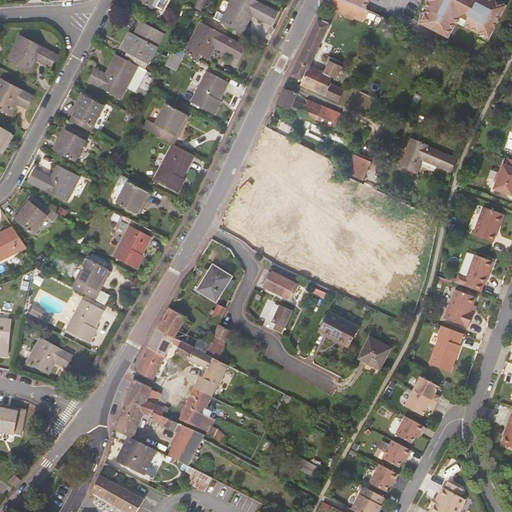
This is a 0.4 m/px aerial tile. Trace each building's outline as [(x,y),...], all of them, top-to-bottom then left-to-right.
[(159,0),(132,0),(131,3),(152,14),(159,0)] [(203,3),(199,0),(195,8),(200,10),(203,3)] [(254,0),(231,0),(224,15),(245,26),(251,13),(272,24),(278,12),(254,0)] [(334,0),(325,0),(321,8),(333,13),(338,1),(336,1),(334,0)] [(336,0),(336,1),(338,1),(358,10),(361,11),(367,0),(369,1),(369,0),(336,0)] [(426,0),(422,8),(425,10),(418,23),(445,38),(452,25),(453,25),(454,24),(457,18),(464,22),(462,26),(486,39),(503,7),(490,0),(426,0)] [(338,1),(333,13),(352,22),(358,10),(338,1)] [(360,25),(366,13),(361,11),(358,10),(352,22),(360,25)] [(457,18),(454,24),(461,27),(462,26),(464,22),(457,18)] [(148,65),(164,35),(140,22),(133,36),(136,37),(127,54),(148,65)] [(201,23),(186,54),(200,61),(203,56),(208,58),(214,46),(240,59),(246,46),(201,23)] [(313,24),(307,36),(319,42),(325,29),(313,24)] [(136,37),(133,36),(130,34),(121,50),(127,54),(136,37)] [(57,55),(20,35),(7,59),(27,70),(34,57),(51,66),(57,55)] [(292,64),(286,79),(300,85),(306,71),(319,42),(307,36),(294,65),(292,64)] [(146,70),(118,55),(107,76),(95,69),(89,81),(121,98),(133,74),(142,78),(146,70)] [(328,81),(352,91),(353,88),(333,79),(339,65),(325,59),(323,64),(325,65),(321,73),(319,72),(317,76),(328,81)] [(300,85),(298,89),(336,105),(343,90),(326,82),(328,81),(317,76),(306,71),(300,85)] [(229,83),(207,72),(192,102),(215,114),(222,101),(220,100),(229,83)] [(33,96),(1,79),(0,82),(0,109),(8,114),(15,101),(27,108),(33,96)] [(294,96),(280,92),(273,108),(312,123),(315,115),(297,107),(290,104),(294,96)] [(81,95),(74,108),(76,110),(83,96),(81,95)] [(74,116),(71,121),(90,132),(94,125),(103,106),(83,96),(76,110),(74,108),(71,115),(74,116)] [(305,103),(300,99),(297,107),(315,115),(312,123),(333,131),(338,116),(332,114),(305,103)] [(148,121),(144,129),(171,143),(182,122),(185,123),(188,117),(166,105),(156,125),(148,121)] [(110,110),(103,106),(94,125),(100,128),(110,110)] [(288,142),(293,131),(277,123),(271,135),(288,142)] [(13,135),(0,127),(0,152),(7,140),(9,141),(13,135)] [(86,140),(66,130),(59,144),(56,142),(53,149),(75,160),(86,140)] [(263,131),(254,151),(292,170),(288,178),(316,191),(330,162),(288,142),(271,135),(263,131)] [(409,137),(398,165),(414,172),(420,159),(447,170),(452,157),(425,146),(426,144),(409,137)] [(182,177),(190,161),(186,158),(189,153),(172,144),(154,179),(177,192),(184,179),(182,177)] [(343,173),(359,179),(366,161),(350,154),(344,169),(343,173)] [(511,159),(508,158),(505,165),(503,164),(501,171),(498,173),(496,179),(497,182),(494,189),(511,195),(511,159)] [(53,179),(35,169),(28,182),(66,202),(79,177),(59,167),(53,179)] [(244,172),(234,192),(255,202),(264,182),(244,172)] [(127,182),(128,180),(121,176),(114,190),(121,193),(127,182)] [(121,193),(117,202),(137,212),(143,199),(145,200),(149,193),(142,190),(145,185),(137,181),(134,185),(127,182),(121,193)] [(368,192),(370,187),(360,183),(358,188),(368,192)] [(47,214),(54,220),(59,214),(30,195),(27,199),(29,201),(47,214)] [(47,214),(29,201),(20,213),(18,211),(14,217),(34,232),(47,214)] [(251,219),(276,231),(278,227),(294,234),(296,234),(297,231),(300,233),(304,226),(300,225),(301,222),(259,203),(251,219)] [(504,214),(484,207),(474,235),(493,242),(504,214)] [(150,237),(130,226),(114,257),(137,269),(144,256),(141,254),(150,237)] [(278,227),(276,231),(274,236),(290,244),(294,234),(278,227)] [(0,260),(18,253),(8,232),(0,236),(0,260)] [(326,241),(319,255),(323,257),(317,267),(338,277),(350,252),(326,241)] [(457,274),(456,278),(481,290),(483,284),(484,284),(493,261),(474,254),(466,277),(457,274)] [(323,257),(319,255),(318,255),(313,265),(317,267),(323,257)] [(109,271),(87,260),(73,287),(93,298),(97,289),(104,276),(106,278),(109,271)] [(206,269),(194,292),(202,296),(203,294),(219,302),(232,276),(212,266),(210,271),(206,269)] [(373,298),(392,306),(402,285),(405,287),(410,277),(388,268),(373,298)] [(266,287),(267,289),(292,301),(301,283),(274,270),(273,272),(272,271),(266,284),(267,285),(266,287)] [(481,290),(456,278),(454,282),(480,292),(481,290)] [(402,285),(392,306),(396,308),(405,287),(402,285)] [(97,289),(93,298),(103,303),(107,294),(97,289)] [(471,312),(476,297),(456,289),(445,319),(469,327),(474,314),(471,312)] [(103,312),(83,301),(67,330),(90,343),(97,330),(95,328),(103,312)] [(271,317),(277,305),(273,303),(267,315),(271,317)] [(280,334),(283,329),(292,312),(277,304),(277,305),(271,317),(269,321),(273,323),(270,328),(280,334)] [(38,316),(41,309),(34,306),(31,312),(38,316)] [(52,314),(41,309),(38,316),(49,321),(52,314)] [(157,327),(154,333),(171,340),(192,351),(203,356),(219,324),(224,315),(214,311),(212,315),(208,313),(203,323),(207,325),(198,344),(178,335),(185,321),(167,311),(157,327)] [(332,313),(323,331),(352,346),(361,328),(332,313)] [(11,320),(0,318),(0,355),(7,356),(11,320)] [(459,345),(463,333),(442,326),(438,337),(439,337),(430,364),(451,371),(461,345),(459,345)] [(145,350),(163,358),(167,349),(171,340),(154,333),(145,350)] [(373,339),(365,353),(379,361),(378,362),(385,366),(393,350),(373,339)] [(171,340),(167,349),(176,353),(174,357),(185,363),(192,351),(171,340)] [(73,358),(40,341),(28,366),(47,376),(53,364),(67,371),(73,358)] [(138,365),(135,376),(151,383),(163,358),(145,350),(138,365)] [(192,351),(185,363),(204,372),(210,359),(203,356),(192,351)] [(210,359),(204,372),(200,380),(197,378),(192,391),(201,396),(211,400),(213,401),(230,368),(210,359)] [(413,391),(436,404),(440,397),(435,394),(439,386),(421,376),(413,391)] [(126,410),(117,438),(129,443),(136,447),(148,422),(156,425),(159,418),(161,420),(165,412),(155,407),(159,398),(150,393),(150,390),(133,383),(128,402),(126,410)] [(201,396),(192,391),(187,401),(197,406),(201,396)] [(433,410),(436,404),(413,391),(405,406),(423,416),(428,407),(433,410)] [(187,401),(186,405),(195,410),(193,415),(202,420),(211,400),(201,396),(197,406),(187,401)] [(14,428),(22,430),(25,412),(3,408),(4,405),(0,404),(0,430),(13,433),(14,428)] [(212,436),(222,446),(224,442),(215,434),(211,432),(213,425),(202,420),(193,415),(195,410),(186,405),(179,422),(212,436)] [(503,436),(505,437),(511,416),(511,415),(503,436)] [(418,438),(425,426),(406,416),(396,435),(412,443),(415,436),(418,438)] [(511,447),(511,416),(505,437),(502,444),(511,447)] [(209,445),(209,443),(210,441),(190,432),(169,423),(166,429),(184,437),(171,462),(192,471),(205,444),(209,445)] [(405,462),(412,450),(393,440),(390,446),(382,442),(376,454),(383,458),(399,467),(403,461),(405,462)] [(136,447),(129,443),(119,468),(146,480),(157,455),(136,447)] [(392,486),(399,474),(380,464),(370,482),(386,491),(390,484),(392,486)] [(323,475),(326,470),(318,466),(315,472),(323,475)] [(17,484),(23,477),(17,472),(11,479),(17,484)] [(98,500),(97,502),(115,511),(124,494),(101,482),(93,498),(98,500)] [(360,494),(352,509),(356,511),(378,511),(382,506),(381,505),(385,497),(365,487),(361,495),(360,494)] [(430,511),(459,511),(466,499),(443,487),(436,499),(434,504),(430,511)] [(124,494),(115,511),(116,511),(140,511),(145,505),(141,503),(124,494)]
